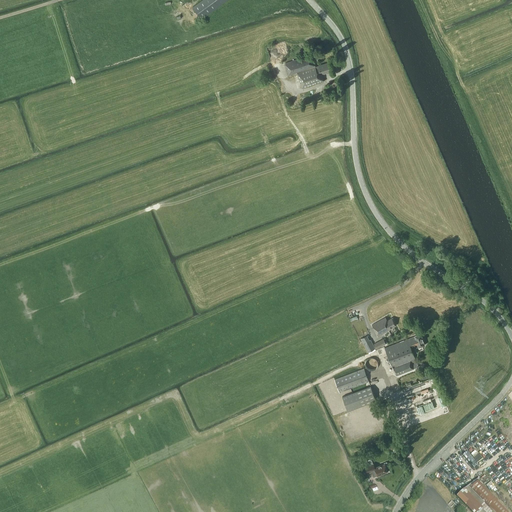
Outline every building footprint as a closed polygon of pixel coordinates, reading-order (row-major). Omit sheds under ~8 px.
[(227,0),(202,0),(193,7),(202,19),(227,0)] [(324,81),(323,75),(322,74),(331,71),(329,62),(316,66),(312,54),(286,62),(289,75),(297,72),(303,88),(324,81)] [(378,336),(386,332),(392,328),(396,325),(392,318),(388,320),(387,319),(386,317),(372,324),(378,336)] [(425,344),(421,333),(415,335),(415,336),(385,347),(392,366),(393,366),(396,375),(419,366),(411,347),(416,345),(416,347),(418,346),(419,347),(425,344)] [(384,338),(374,343),(377,348),(386,343),(384,338)] [(376,349),(371,340),(364,344),(369,353),(376,349)] [(376,367),(376,358),(367,358),(367,362),(369,362),(369,366),(369,367),(376,367)] [(335,379),(340,392),(369,381),(364,368),(335,379)] [(376,400),(371,385),(341,396),(347,411),(376,400)] [(477,463),(483,459),(476,450),(470,454),(468,451),(463,454),(475,470),(480,467),(477,463)] [(383,463),(384,464),(375,467),(373,463),(370,465),(372,472),(376,471),(378,476),(384,474),(384,473),(388,472),(385,465),(387,464),(386,462),(383,463)] [(494,511),(510,511),(479,480),(470,488),(469,487),(465,490),(457,497),(471,511),(480,511),(483,509),(485,511),(491,511),(493,510),(494,511)]
